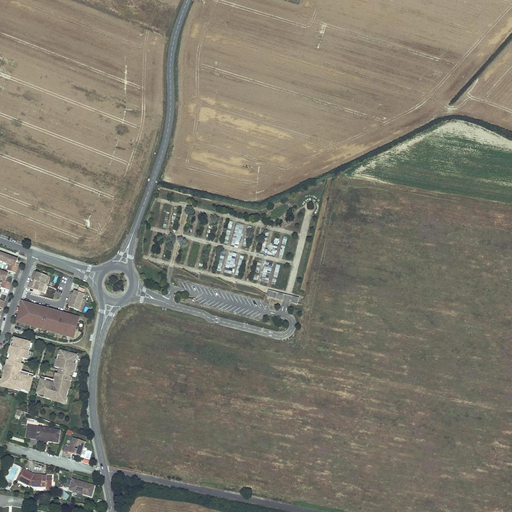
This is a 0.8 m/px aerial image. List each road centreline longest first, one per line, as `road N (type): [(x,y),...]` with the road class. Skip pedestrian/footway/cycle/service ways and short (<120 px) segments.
road 1 (secondary): [(121,266),(163,146),(170,59),(187,0)]
road 2 (residential): [(105,472),(301,511)]
road 3 (secondary): [(105,472),(91,397),(109,301)]
